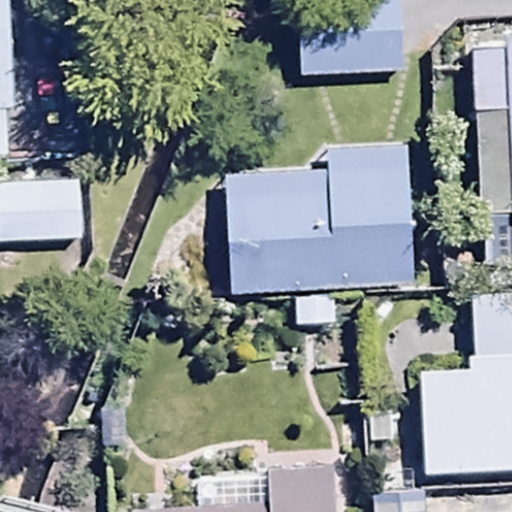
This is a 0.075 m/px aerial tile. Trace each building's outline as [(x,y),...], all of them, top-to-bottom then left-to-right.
[(0,0),(0,183),(42,181),(30,0),(0,0)] [(316,18),(323,107),(433,99),(426,10),(316,18)] [(511,52),(479,53),(486,277),(511,276),(511,52)] [(235,183),(245,316),(444,301),(434,168),(235,183)] [(11,204),(13,263),(102,260),(99,201),(11,204)] [(511,303),(476,304),(476,382),(422,384),(425,481),(511,478),(511,303)] [(347,511),(346,482),(196,489),(197,511),(347,511)] [(371,511),(428,511),(429,502),(372,502),(371,511)]
